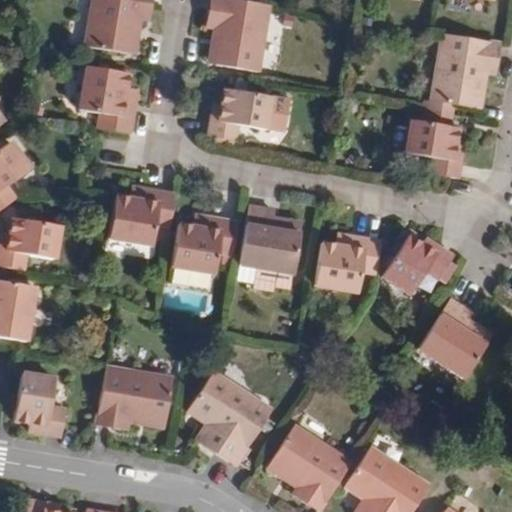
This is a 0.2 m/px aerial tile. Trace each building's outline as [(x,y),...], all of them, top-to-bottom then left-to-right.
[(150,0),(91,0),(85,47),(128,54),(134,19),(139,20),(147,21),(150,0)] [(268,8),(222,0),(209,0),(205,27),(215,29),(220,30),(215,66),(258,73),(268,8)] [(139,20),(134,19),(128,54),(133,55),(139,20)] [(220,30),(215,29),(208,65),(215,66),(220,30)] [(497,46),(441,36),(431,103),(471,110),(478,74),(483,75),(492,76),(497,46)] [(127,76),(85,69),(78,112),(97,116),(96,130),(129,135),(135,100),(124,99),(125,90),(127,76)] [(478,111),(483,75),(478,74),(471,110),(478,111)] [(136,92),(125,90),(124,99),(135,100),(136,92)] [(271,97),(224,90),(222,105),(213,104),(208,136),(234,141),(237,126),(266,131),(271,97)] [(455,128),(407,121),(403,153),(431,158),(428,174),(454,179),(459,146),(453,144),(455,128)] [(29,171),(9,144),(0,150),(0,211),(14,200),(6,188),(29,171)] [(130,188),(129,199),(137,200),(138,190),(130,188)] [(174,196),(138,190),(137,200),(129,199),(114,197),(108,239),(151,247),(154,226),(169,228),(174,196)] [(274,213),(248,209),(244,232),(239,268),(256,270),(254,291),(276,294),(276,288),(291,290),(299,236),(271,232),(272,222),(274,213)] [(193,216),(191,228),(199,229),(201,218),(193,216)] [(238,224),(201,218),(199,229),(191,228),(177,225),(170,267),(214,274),(216,254),(232,256),(238,224)] [(60,230),(12,222),(9,237),(3,236),(0,249),(0,269),(23,273),(26,258),(54,262),(60,230)] [(301,226),(272,222),(271,232),(299,236),(301,226)] [(336,236),(335,246),(342,248),(343,237),(336,236)] [(381,243),(343,237),(342,248),(335,246),(320,244),(314,287),(357,293),(359,273),(376,275),(381,243)] [(420,246),(407,237),(380,278),(409,296),(424,273),(437,280),(452,258),(424,240),(420,246)] [(33,288),(0,282),(0,337),(25,342),(33,288)] [(484,306),(462,292),(430,342),(475,372),(497,338),(473,322),(478,315),(484,306)] [(473,322),(497,338),(502,330),(478,315),(473,322)] [(163,422),(170,379),(104,369),(94,426),(125,431),(126,422),(127,416),(163,422)] [(50,381),(16,375),(9,424),(24,426),(23,433),(56,438),(60,411),(46,409),(50,381)] [(233,469),(268,415),(209,376),(183,416),(205,429),(213,434),(203,449),(233,469)] [(127,416),(126,422),(162,428),(163,422),(127,416)] [(213,434),(205,429),(195,444),(203,449),(213,434)] [(317,511),(349,465),(293,429),(269,465),(299,484),(296,489),(291,496),(314,511),(317,511)] [(410,511),(425,488),(366,451),(342,490),(363,504),(370,509),(368,511),(410,511)] [(296,489),(299,484),(269,465),(266,470),(296,489)] [(58,511),(59,508),(26,502),(24,511),(58,511)]
